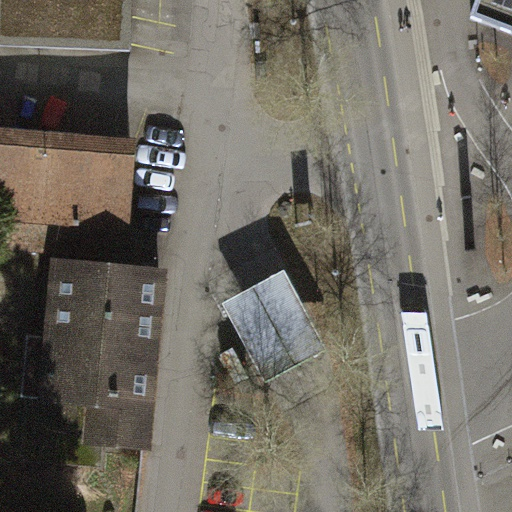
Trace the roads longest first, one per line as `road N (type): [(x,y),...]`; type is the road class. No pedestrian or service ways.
road 1 (tertiary): [(357,0),(389,107),(434,511)]
road 2 (residential): [(162,511),(213,137),(211,0)]
